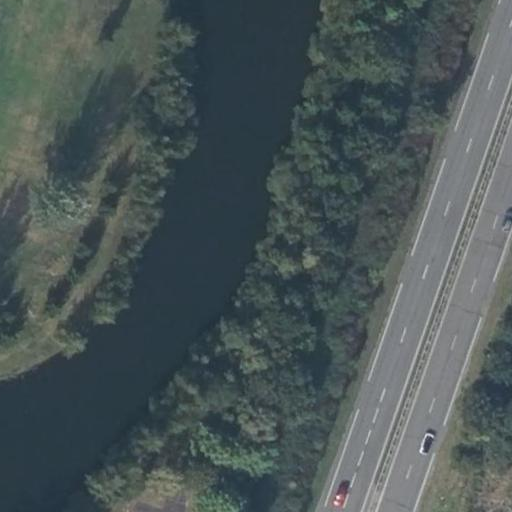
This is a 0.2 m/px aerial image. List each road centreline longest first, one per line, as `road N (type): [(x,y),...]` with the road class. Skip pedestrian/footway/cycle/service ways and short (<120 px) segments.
road 1 (trunk): [(511,37),(347,511)]
road 2 (trunk): [(399,511),(511,187)]
